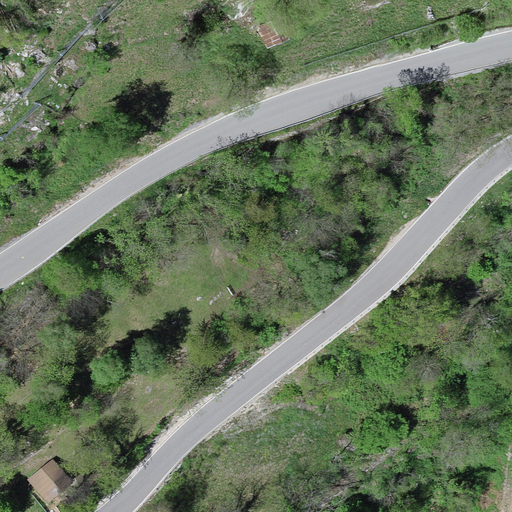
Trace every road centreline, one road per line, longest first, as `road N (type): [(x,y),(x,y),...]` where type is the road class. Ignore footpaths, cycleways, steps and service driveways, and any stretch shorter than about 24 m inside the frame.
road 1 (tertiary): [(0,277),(145,175),(272,112),(511,50)]
road 2 (tertiary): [(511,148),(313,335),(200,423),(107,511)]
